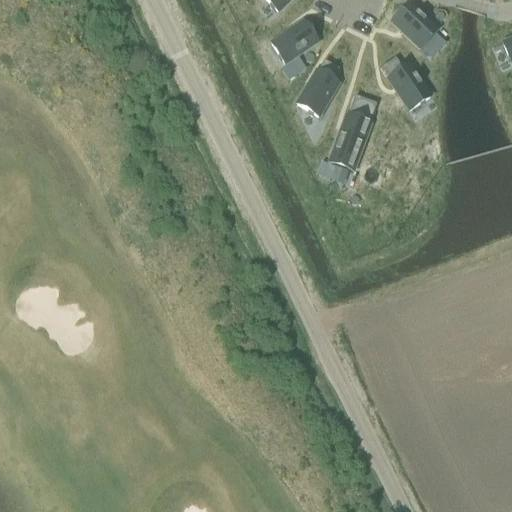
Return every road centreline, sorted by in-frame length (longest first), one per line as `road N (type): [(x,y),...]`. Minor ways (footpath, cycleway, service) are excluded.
road 1 (unclassified): [(403,511),(151,0)]
road 2 (track): [(309,321),(511,251)]
